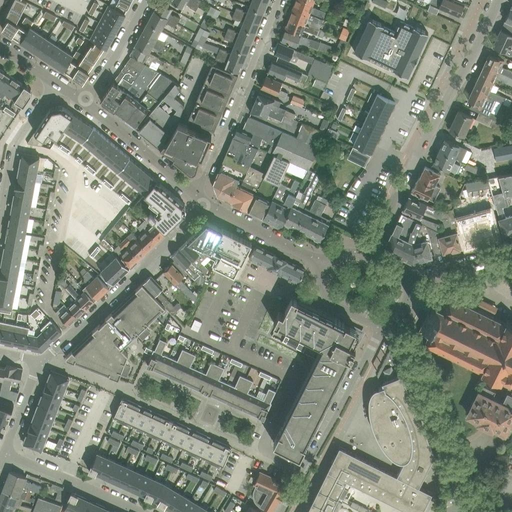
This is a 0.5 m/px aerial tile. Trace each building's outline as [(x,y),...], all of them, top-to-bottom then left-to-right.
[(14,0),(6,17),(8,19),(9,18),(16,23),(27,1),(24,0),(14,0)] [(118,0),(115,7),(125,13),(131,0),(118,0)] [(199,4),(191,0),(171,0),(171,1),(183,8),(186,3),(190,5),(190,6),(196,9),(199,4)] [(259,22),(263,12),(267,2),(263,0),(251,0),(252,0),(250,7),(247,12),(242,10),(243,9),(236,7),(234,12),(259,22)] [(310,0),(296,0),(294,8),(290,18),(319,29),(321,23),(318,22),(320,18),(309,13),(310,12),(323,17),(325,11),(312,6),(314,1),(310,0)] [(459,16),(460,14),(462,13),(463,11),(463,9),(462,9),(464,3),(457,0),(431,0),(429,5),(439,9),(440,8),(449,12),(459,16)] [(159,1),(154,10),(176,22),(177,23),(181,17),(174,13),(174,14),(170,12),(172,8),(168,6),(159,1)] [(109,4),(104,13),(121,22),(126,13),(125,13),(115,7),(109,4)] [(404,17),(407,9),(399,5),(395,13),(404,17)] [(176,22),(154,10),(147,23),(142,33),(165,46),(167,42),(160,39),(157,37),(161,31),(166,21),(174,26),(176,22)] [(209,10),(201,25),(205,27),(209,19),(210,20),(213,13),(214,12),(209,10)] [(255,32),(259,22),(234,12),(232,18),(238,20),(239,19),(244,21),(242,27),(239,33),(234,31),(235,30),(228,27),(226,32),(251,42),(255,32)] [(336,15),(328,12),(326,18),(333,21),(336,15)] [(104,13),(100,22),(116,31),(121,22),(104,13)] [(215,22),(218,15),(213,13),(210,20),(215,22)] [(8,19),(2,28),(19,39),(21,40),(20,41),(29,47),(39,32),(30,26),(28,30),(26,29),(16,23),(9,18),(8,19)] [(319,29),(290,18),(286,28),(302,34),(304,29),(317,34),(319,29)] [(370,18),(354,51),(368,58),(369,57),(394,68),(393,69),(408,76),(413,65),(414,65),(419,55),(418,54),(428,32),(414,26),(414,27),(401,20),(395,31),(384,26),(384,25),(370,18)] [(100,22),(95,30),(112,39),(116,31),(100,22)] [(200,27),(194,39),(199,41),(203,34),(205,30),(200,27)] [(339,37),(341,38),(346,40),(350,30),(344,27),(339,37)] [(330,45),(286,28),(284,34),(282,34),(281,37),(282,38),(281,40),(297,46),(298,41),(326,51),(327,49),(328,49),(330,45)] [(511,33),(501,29),(493,46),(511,54),(511,33)] [(95,30),(90,39),(96,42),(105,47),(107,48),(112,39),(95,30)] [(39,32),(29,47),(38,53),(48,38),(39,32)] [(247,52),(251,42),(226,32),(224,38),(231,41),(231,40),(236,42),(234,47),(231,53),(226,51),(227,50),(220,48),(218,52),(243,62),(247,52)] [(165,46),(142,33),(136,44),(149,52),(153,45),(162,50),(165,46)] [(204,45),(208,37),(203,34),(199,41),(198,42),(204,45)] [(48,38),(38,53),(46,59),(56,43),(48,38)] [(348,41),(346,40),(341,38),(337,47),(344,50),(348,41)] [(81,60),(79,64),(89,71),(105,47),(96,42),(94,45),(92,44),(85,55),(81,60)] [(56,43),(46,59),(55,64),(65,49),(56,43)] [(314,57),(289,47),(280,43),(278,48),(276,48),(275,51),(276,52),(275,53),(289,59),(292,54),(312,62),(314,57)] [(149,52),(136,44),(131,53),(150,64),(152,60),(156,62),(159,57),(149,52)] [(187,45),(182,56),(188,59),(193,47),(187,45)] [(65,49),(55,64),(64,70),(64,69),(66,70),(83,82),(90,71),(89,71),(79,64),(73,60),(71,59),(74,55),(65,49)] [(239,72),(243,62),(218,52),(216,58),(222,61),(223,59),(228,62),(226,67),(239,72)] [(501,67),(504,60),(495,56),(495,57),(493,56),(489,54),(484,65),(509,76),(511,77),(511,70),(511,71),(511,70),(511,69),(508,68),(507,69),(501,67)] [(126,118),(161,72),(160,71),(131,56),(128,61),(142,69),(114,109),(126,118)] [(185,65),(188,59),(182,56),(180,62),(185,65)] [(309,73),(328,80),(334,65),(315,58),(309,73)] [(302,72),(284,64),(275,60),(273,59),(271,63),(270,66),(269,65),(268,68),(269,68),(268,71),(277,75),(283,78),(285,74),(299,80),(300,77),(306,80),(308,74),(302,72)] [(114,109),(142,69),(128,61),(114,81),(113,81),(101,100),(114,109)] [(208,72),(211,74),(234,84),(238,74),(212,63),(208,72)] [(509,76),(484,65),(479,76),(473,89),(496,99),(503,103),(506,97),(490,90),(493,83),(496,77),(506,82),(509,76)] [(138,127),(176,81),(161,72),(126,118),(135,125),(138,127)] [(211,74),(208,72),(204,82),(230,93),(234,84),(211,74)] [(0,82),(0,88),(6,93),(16,79),(7,73),(0,82)] [(266,75),(265,77),(264,78),(263,80),(264,81),(261,87),(270,91),(277,94),(277,93),(286,97),(291,86),(275,79),(272,78),(266,75)] [(313,85),(324,89),(327,81),(316,77),(313,85)] [(6,93),(15,99),(24,85),(24,84),(16,79),(6,93)] [(178,121),(184,103),(175,95),(182,86),(176,81),(138,127),(161,146),(172,133),(178,121)] [(230,93),(204,82),(200,91),(226,102),(230,93)] [(15,99),(24,105),(32,93),(31,88),(29,87),(27,85),(25,84),(24,84),(24,85),(15,99)] [(501,115),(490,111),(495,99),(496,99),(473,89),(468,99),(472,101),(469,107),(484,114),(498,121),(501,115)] [(196,100),(209,105),(222,111),(226,102),(200,91),(196,100)] [(279,106),(281,101),(259,92),(255,102),(293,118),(295,113),(279,106)] [(395,102),(378,93),(373,104),(390,112),(395,102)] [(291,102),(302,106),(305,99),(293,94),(291,102)] [(209,105),(196,100),(192,109),(218,120),(222,111),(209,105)] [(255,102),(250,112),(260,116),(266,119),(268,114),(291,124),(293,118),(255,102)] [(390,112),(373,104),(368,113),(386,122),(390,112)] [(50,108),(27,143),(42,145),(49,134),(57,138),(64,128),(73,113),(74,113),(61,105),(56,106),(57,109),(53,110),(50,108)] [(218,120),(192,109),(188,119),(214,130),(218,120)] [(465,133),(472,118),(473,117),(459,110),(450,128),(459,132),(464,135),(465,133)] [(498,121),(484,114),(479,112),(476,119),(495,128),(498,121)] [(73,113),(64,128),(73,134),(83,119),(73,113)] [(386,122),(368,113),(364,123),(381,132),(386,122)] [(309,170),(319,147),(306,141),(249,117),(243,129),(263,137),(265,138),(265,139),(272,143),(268,151),(274,154),(289,160),(289,161),(309,170)] [(83,119),(73,134),(83,141),(93,126),(83,119)] [(202,157),(212,136),(178,121),(172,133),(161,146),(174,155),(173,157),(174,158),(183,161),(181,164),(183,165),(185,167),(187,169),(189,170),(191,171),(192,171),(193,171),(194,171),(195,170),(196,169),(197,167),(198,164),(199,162),(200,159),(200,156),(202,157)] [(303,123),(300,129),(309,133),(306,141),(319,147),(326,133),(319,130),(303,123)] [(381,132),(364,123),(359,133),(377,141),(381,132)] [(93,126),(83,141),(91,148),(103,134),(93,126)] [(258,147),(263,137),(243,129),(238,126),(237,127),(234,136),(258,147)] [(377,141),(359,133),(354,143),(372,152),(377,141)] [(103,134),(91,148),(100,155),(111,141),(103,134)] [(221,196),(229,200),(232,202),(259,148),(258,147),(234,136),(228,150),(214,184),(218,194),(221,196)] [(462,160),(467,149),(445,139),(440,150),(456,158),(462,160)] [(111,141),(100,155),(108,162),(120,148),(111,141)] [(511,144),(495,148),(497,160),(511,157),(511,144)] [(371,155),(353,147),(348,158),(353,161),(355,156),(367,162),(371,155)] [(120,148),(108,162),(117,170),(129,156),(120,148)] [(454,162),(456,158),(440,150),(434,162),(451,170),(456,172),(460,165),(454,162)] [(38,169),(40,156),(22,153),(20,159),(22,159),(20,166),(38,169)] [(263,217),(280,183),(285,170),(289,161),(289,160),(274,154),(266,172),(266,173),(264,177),(253,198),(248,209),(256,213),(263,217)] [(129,156),(117,170),(126,177),(138,163),(129,156)] [(289,161),(285,170),(304,178),(309,170),(289,161)] [(138,163),(126,177),(135,185),(147,171),(138,163)] [(266,173),(266,172),(251,165),(232,202),(248,209),(266,173)] [(35,181),(38,169),(20,166),(19,172),(18,172),(17,177),(17,178),(35,181)] [(440,174),(434,171),(425,166),(419,178),(435,185),(435,184),(440,174)] [(147,171),(135,185),(146,194),(155,182),(157,180),(147,171)] [(503,191),(493,194),(500,219),(502,226),(505,236),(511,233),(511,215),(506,217),(503,207),(509,205),(506,197),(511,194),(511,173),(511,172),(499,176),(503,191)] [(33,193),(35,181),(17,178),(14,190),(33,193)] [(441,187),(435,184),(435,185),(419,178),(418,181),(417,181),(412,190),(414,191),(412,195),(422,200),(424,197),(428,199),(428,198),(434,200),(441,187)] [(488,178),(465,182),(470,199),(493,194),(488,178)] [(284,221),(299,190),(300,189),(299,188),(302,182),(296,179),(292,188),(280,183),(263,217),(281,226),(284,221)] [(186,214),(186,208),(182,209),(182,204),(183,202),(184,203),(160,182),(159,184),(157,184),(155,182),(146,194),(152,199),(150,202),(161,213),(159,215),(157,212),(155,213),(152,210),(149,213),(152,216),(156,220),(165,230),(167,231),(186,214)] [(290,224),(296,226),(306,232),(321,201),(316,199),(310,209),(306,207),(304,210),(302,210),(313,188),(307,185),(301,199),(296,196),(284,221),(285,221),(286,223),(289,224),(290,224)] [(12,202),(31,206),(33,193),(14,190),(16,191),(15,196),(14,196),(12,202)] [(403,208),(402,213),(409,216),(411,212),(421,216),(424,208),(442,217),(443,211),(444,210),(422,200),(412,195),(410,194),(403,208)] [(326,204),(321,201),(306,232),(314,236),(315,237),(318,239),(320,238),(321,239),(330,219),(328,223),(322,219),(322,218),(320,217),(326,204)] [(13,208),(11,215),(28,218),(31,206),(12,202),(11,208),(13,208)] [(459,231),(457,222),(453,208),(444,211),(444,210),(443,211),(442,217),(441,218),(448,216),(453,233),(440,237),(439,235),(439,231),(439,230),(427,224),(433,247),(435,255),(445,253),(444,252),(451,250),(451,251),(460,248),(459,247),(461,247),(457,232),(459,231)] [(491,208),(458,218),(466,247),(479,243),(480,243),(481,245),(486,244),(485,242),(486,241),(499,237),(491,208)] [(420,228),(423,222),(409,216),(402,213),(386,246),(387,250),(401,256),(412,262),(413,262),(419,260),(414,242),(418,227),(420,228)] [(28,218),(11,215),(10,221),(9,221),(7,229),(6,237),(7,237),(6,243),(23,246),(26,231),(28,218)] [(167,231),(165,230),(156,220),(152,216),(147,221),(146,219),(142,223),(158,240),(167,231)] [(207,221),(188,240),(212,251),(216,253),(213,260),(216,261),(213,267),(234,278),(239,268),(219,258),(221,252),(242,262),(252,243),(222,228),(221,229),(217,227),(217,226),(207,221)] [(430,248),(433,247),(427,224),(423,222),(420,228),(418,227),(414,242),(419,260),(432,256),(430,248)] [(149,249),(158,240),(142,223),(138,227),(143,232),(138,237),(133,232),(124,241),(140,257),(149,249)] [(115,249),(104,238),(101,242),(113,251),(115,249)] [(212,251),(188,240),(180,247),(192,260),(200,268),(206,274),(208,268),(202,261),(212,251)] [(140,257),(124,241),(115,249),(131,266),(140,257)] [(21,258),(23,246),(6,243),(5,249),(4,249),(3,255),(21,258)] [(250,258),(274,270),(276,271),(279,273),(299,282),(305,269),(281,257),(256,245),(252,254),(250,258)] [(192,260),(180,247),(172,255),(176,259),(188,272),(202,287),(205,277),(198,270),(200,268),(192,260)] [(117,254),(109,262),(121,275),(130,267),(117,254)] [(19,271),(21,258),(3,255),(2,261),(3,261),(2,267),(0,267),(19,271)] [(199,297),(181,279),(185,275),(188,272),(184,268),(176,259),(172,262),(169,266),(168,266),(167,266),(164,268),(164,270),(164,271),(171,278),(176,284),(196,305),(199,297)] [(109,262),(101,270),(113,283),(121,275),(109,262)] [(0,279),(16,283),(19,271),(0,267),(0,279)] [(98,297),(113,283),(100,273),(95,277),(88,270),(82,276),(89,283),(86,285),(98,297)] [(94,301),(88,294),(85,291),(80,295),(70,283),(69,284),(60,275),(58,284),(64,284),(65,286),(77,298),(76,299),(77,298),(86,309),(94,301)] [(169,302),(170,300),(160,290),(163,287),(151,275),(143,282),(173,314),(177,310),(169,302)] [(0,292),(14,295),(16,283),(0,279),(0,292)] [(80,343),(67,355),(68,359),(75,362),(75,363),(84,366),(84,365),(96,370),(107,375),(108,374),(119,378),(128,354),(122,348),(166,307),(143,283),(126,299),(126,300),(123,303),(123,302),(105,318),(106,319),(101,325),(100,324),(82,340),(83,341),(80,344),(80,343)] [(445,301),(439,298),(436,296),(430,308),(429,307),(429,306),(427,306),(428,308),(423,318),(422,318),(422,320),(424,319),(419,331),(428,335),(423,345),(424,345),(425,344),(467,365),(466,366),(468,366),(469,364),(482,371),(481,372),(501,381),(502,380),(510,385),(511,383),(511,324),(511,322),(508,320),(509,320),(507,319),(506,322),(485,312),(486,310),(485,310),(484,311),(479,308),(479,307),(479,306),(478,306),(478,307),(450,293),(451,292),(449,291),(445,301)] [(0,292),(0,305),(12,308),(14,295),(0,292)] [(293,299),(294,297),(292,296),(284,313),(279,311),(274,322),(278,324),(279,323),(280,323),(280,322),(320,342),(320,343),(323,345),(324,346),(290,413),(289,412),(274,442),(301,456),(316,426),(315,425),(348,358),(349,359),(356,346),(356,345),(362,332),(347,324),(347,323),(333,316),(332,318),(293,299)] [(78,317),(86,309),(77,298),(76,299),(68,307),(78,317)] [(69,325),(78,317),(68,307),(62,312),(60,314),(59,315),(69,325)] [(191,327),(197,330),(201,321),(195,318),(191,327)] [(43,331),(40,334),(49,344),(62,331),(51,319),(41,329),(43,331)] [(3,321),(0,334),(0,341),(1,342),(5,343),(12,344),(16,324),(3,321)] [(16,324),(12,344),(15,345),(19,346),(25,347),(28,335),(28,334),(30,327),(16,324)] [(28,335),(25,347),(29,348),(33,349),(42,351),(49,344),(40,334),(38,336),(28,334),(28,335)] [(154,369),(162,373),(170,356),(162,353),(167,341),(160,338),(155,349),(154,349),(151,356),(152,356),(148,365),(154,368),(154,369)] [(171,376),(177,378),(189,351),(183,348),(178,360),(170,356),(162,373),(170,377),(171,376)] [(183,382),(191,386),(199,369),(191,366),(196,354),(189,351),(177,378),(183,381),(183,382)] [(200,389),(206,391),(218,364),(212,361),(206,373),(199,369),(191,386),(199,390),(200,389)] [(212,395),(220,399),(227,382),(220,379),(225,367),(218,364),(206,391),(212,394),(212,395)] [(21,380),(23,368),(8,365),(4,381),(3,381),(0,394),(16,400),(19,392),(10,390),(13,378),(21,380)] [(51,370),(51,371),(49,376),(50,376),(48,381),(47,381),(65,388),(69,377),(51,370)] [(228,402),(235,404),(247,377),(240,374),(235,386),(227,382),(220,399),(228,403),(228,402)] [(334,511),(332,510),(333,507),(338,509),(343,500),(338,498),(340,495),(344,497),(349,488),(344,485),(347,480),(411,511),(422,511),(432,492),(419,486),(435,454),(403,374),(382,382),(384,386),(379,388),(377,388),(375,389),(373,390),(372,392),(371,394),(370,396),(370,398),(369,402),(369,406),(369,410),(370,414),(371,418),(371,423),(373,428),(374,432),(376,437),(379,441),(381,445),(384,448),(388,451),(392,454),(395,457),(400,459),(404,461),(397,475),(340,446),(306,511),(334,511)] [(240,408),(249,412),(256,395),(248,392),(254,380),(247,377),(235,404),(241,407),(240,408)] [(47,381),(43,391),(61,398),(65,388),(47,381)] [(511,383),(510,385),(506,392),(508,392),(503,402),(492,397),(496,390),(483,384),(468,414),(479,420),(478,422),(492,429),(493,427),(505,432),(509,423),(511,418),(511,383)] [(257,415),(264,418),(268,409),(269,409),(272,402),(271,402),(276,391),(269,387),(264,399),(256,395),(249,412),(257,416),(257,415)] [(57,408),(61,398),(43,391),(43,392),(44,392),(42,397),(41,396),(39,401),(57,408)] [(0,398),(0,410),(10,415),(14,404),(0,398)] [(124,421),(133,402),(128,399),(128,400),(123,398),(114,417),(124,421)] [(53,418),(57,408),(39,401),(39,402),(40,402),(38,407),(37,407),(35,411),(53,418)] [(134,426),(143,407),(138,405),(138,404),(133,402),(124,421),(134,426)] [(144,430),(153,410),(148,408),(148,409),(143,407),(134,426),(144,430)] [(10,415),(0,410),(0,422),(5,425),(5,424),(7,419),(8,420),(10,415)] [(154,435),(163,415),(158,413),(157,413),(153,411),(153,410),(144,430),(154,435)] [(49,428),(53,418),(35,411),(34,416),(32,421),(49,428)] [(163,439),(172,420),(167,418),(168,417),(163,415),(154,435),(163,439)] [(173,444),(182,424),(177,422),(172,420),(163,439),(173,444)] [(45,438),(49,428),(32,421),(28,431),(45,438)] [(183,448),(192,429),(187,427),(187,426),(182,424),(173,444),(183,448)] [(193,453),(202,433),(197,431),(192,429),(183,448),(193,453)] [(41,449),(45,438),(28,431),(27,432),(28,432),(26,437),(25,437),(23,442),(41,449)] [(203,457),(211,438),(207,436),(207,435),(202,433),(193,453),(203,457)] [(213,462),(221,442),(217,440),(216,440),(211,438),(203,457),(213,462)] [(223,466),(232,447),(226,445),(227,444),(221,442),(213,462),(223,466)] [(99,474),(107,457),(97,453),(92,464),(89,470),(99,474)] [(109,478),(117,461),(107,457),(99,474),(104,476),(109,478)] [(118,483),(126,465),(117,461),(109,478),(114,480),(114,481),(118,483)] [(128,486),(135,470),(126,465),(118,483),(122,485),(123,484),(128,486)] [(25,480),(27,476),(11,470),(7,480),(29,488),(39,492),(42,486),(25,480)] [(137,491),(144,474),(135,470),(128,486),(133,488),(132,489),(137,491)] [(259,483),(258,485),(256,487),(256,490),(255,493),(255,496),(256,498),(257,501),(258,503),(260,505),(259,507),(267,511),(272,511),(279,501),(281,502),(286,493),(283,491),(286,484),(276,480),(276,478),(260,471),(256,481),(259,483)] [(146,495),(154,478),(144,474),(137,491),(141,493),(141,492),(146,494),(145,495),(146,495)] [(155,500),(164,483),(154,478),(146,495),(155,500)] [(29,488),(7,480),(3,489),(21,496),(24,497),(24,498),(25,498),(29,488)] [(164,505),(174,489),(164,483),(155,500),(164,505)] [(60,486),(55,498),(63,501),(66,491),(67,488),(60,486)] [(21,496),(3,489),(0,497),(0,499),(15,505),(20,507),(24,498),(24,497),(21,496)] [(173,509),(182,494),(174,489),(164,505),(168,508),(169,507),(173,509)] [(71,511),(74,511),(82,496),(72,491),(69,497),(70,498),(65,509),(71,511)] [(183,511),(191,499),(182,494),(173,509),(177,511),(183,511)] [(59,511),(62,505),(39,496),(32,511),(59,511)] [(86,511),(91,501),(86,499),(87,498),(82,496),(74,511),(86,511)] [(18,511),(20,507),(15,505),(0,499),(0,510),(4,511),(18,511)] [(195,511),(200,505),(191,499),(183,511),(195,511)] [(97,511),(101,504),(96,502),(96,503),(91,501),(86,511),(97,511)] [(366,511),(368,508),(353,501),(350,506),(362,511),(366,511)]
